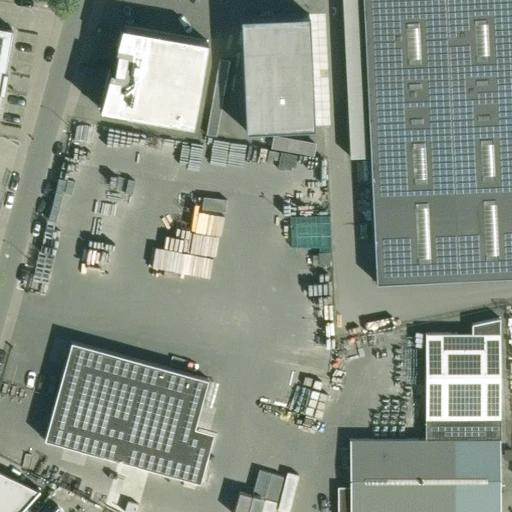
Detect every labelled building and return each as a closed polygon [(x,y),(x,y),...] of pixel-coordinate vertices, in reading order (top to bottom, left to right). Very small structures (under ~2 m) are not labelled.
[(511,0),(361,0),(369,156),(376,282),(511,275),(511,0)] [(314,127),(309,14),(239,17),(244,131),(314,127)] [(0,94),(12,29),(0,26),(0,94)] [(109,70),(99,109),(171,122),(173,108),(194,112),(207,42),(120,27),(114,51),(116,52),(113,71),(109,70)] [(318,252),(319,264),(329,264),(328,251),(318,252)] [(500,511),(500,439),(501,439),(500,417),(500,318),(472,324),(472,333),(425,333),(425,417),(425,439),(350,439),(350,495),(338,495),(337,511),(500,511)] [(208,378),(71,340),(44,439),(181,477),(208,378)] [(271,473),(278,487),(301,475),(294,462),(271,473)] [(0,511),(18,511),(37,491),(0,473),(0,511)]
